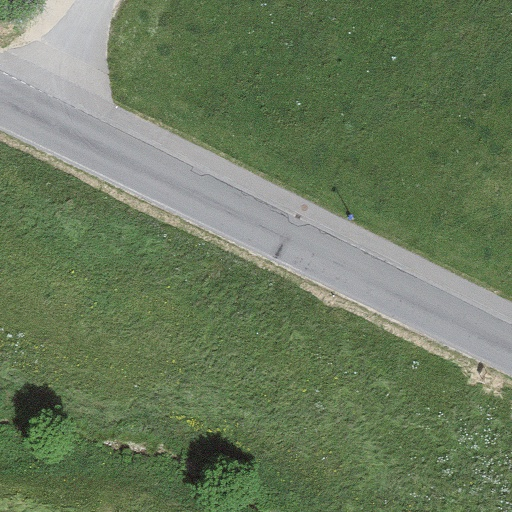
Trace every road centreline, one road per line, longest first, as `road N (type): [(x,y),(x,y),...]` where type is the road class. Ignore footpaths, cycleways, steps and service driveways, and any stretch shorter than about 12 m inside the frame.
road 1 (tertiary): [(0,107),(511,361)]
road 2 (track): [(5,110),(99,0)]
